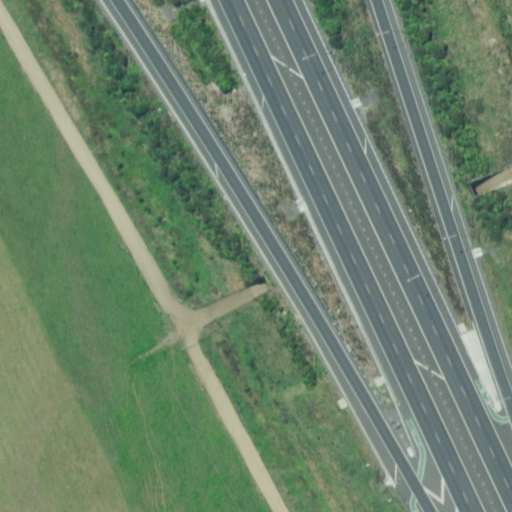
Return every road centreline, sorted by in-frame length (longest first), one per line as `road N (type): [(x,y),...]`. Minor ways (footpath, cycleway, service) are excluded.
road 1 (motorway): [(432,511),(116,0)]
road 2 (track): [(0,14),(173,306),(283,511)]
road 3 (motorway): [(473,511),(233,0)]
road 4 (motorway): [(283,0),(511,489)]
road 5 (motorway): [(376,0),(511,400)]
road 6 (track): [(171,332),(511,173)]
